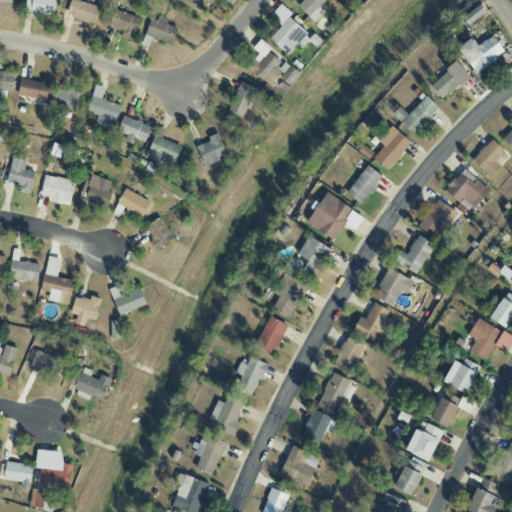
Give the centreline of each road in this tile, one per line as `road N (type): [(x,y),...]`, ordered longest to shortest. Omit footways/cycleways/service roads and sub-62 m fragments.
road 1 (residential): [(234,511),(300,368),(370,249),(462,131),(511,86)]
road 2 (residential): [(0,42),(139,79),(169,82),(197,73)]
road 3 (residential): [(511,372),(437,511)]
